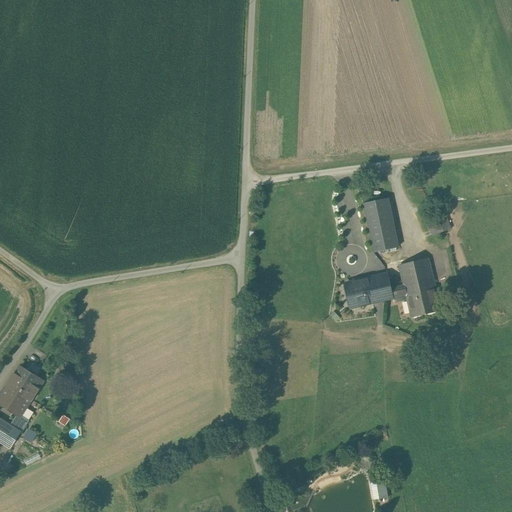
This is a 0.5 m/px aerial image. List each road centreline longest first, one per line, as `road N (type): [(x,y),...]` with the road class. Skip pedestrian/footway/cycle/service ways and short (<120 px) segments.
road 1 (residential): [(246,183),(511,149)]
road 2 (residential): [(271,511),(240,377),(241,257)]
road 3 (unclassified): [(241,257),(57,293)]
road 4 (residential): [(246,183),(252,0)]
